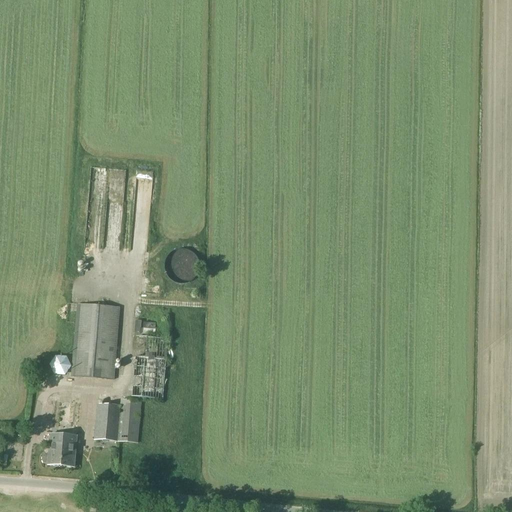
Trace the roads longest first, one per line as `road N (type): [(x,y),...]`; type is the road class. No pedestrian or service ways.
road 1 (unknown): [(31,484),(41,395),(123,385),(128,283),(85,271)]
road 2 (unclassified): [(304,511),(0,482)]
